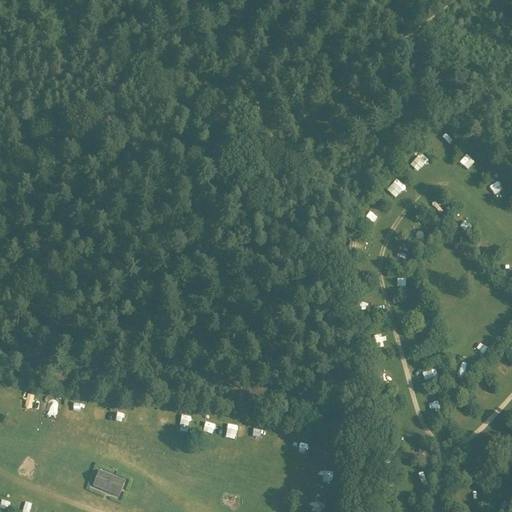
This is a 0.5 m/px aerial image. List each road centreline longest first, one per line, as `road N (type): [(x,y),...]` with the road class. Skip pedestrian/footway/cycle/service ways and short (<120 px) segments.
road 1 (track): [(357,511),(362,418),(338,314),(246,166)]
road 2 (track): [(442,447),(419,424),(378,259)]
road 3 (track): [(428,511),(442,447),(485,419),(511,385)]
